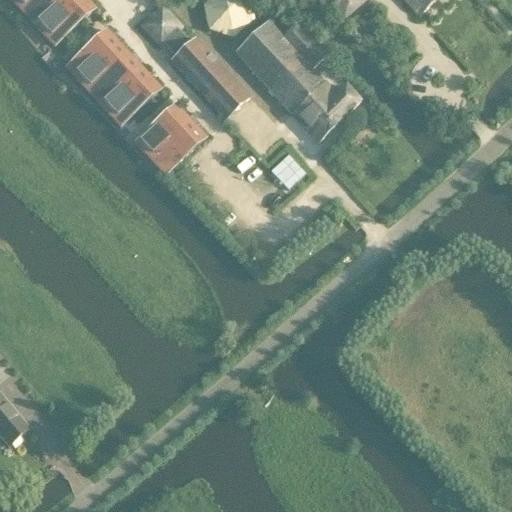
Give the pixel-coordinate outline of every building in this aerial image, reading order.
[(8,0),(54,49),(95,11),(84,0),(8,0)] [(315,0),(331,18),(351,0),(315,0)] [(402,0),(419,18),(438,0),(402,0)] [(171,64),(225,123),(250,100),(195,42),(190,46),(178,33),(181,30),(162,10),(141,29),(160,49),(163,47),(175,60),(171,64)] [(313,73),(283,40),(268,25),(235,55),(279,104),(313,73)] [(313,73),(318,68),(327,60),(297,27),(283,40),(313,73)] [(65,71),(120,130),(161,92),(107,33),(65,71)] [(318,68),(313,73),(279,104),(318,147),(362,106),(347,90),(337,99),(319,79),(324,74),(318,68)] [(206,140),(188,121),(176,108),(143,139),(134,146),(165,178),(206,140)] [(0,440),(8,450),(29,432),(0,396),(0,440)]
